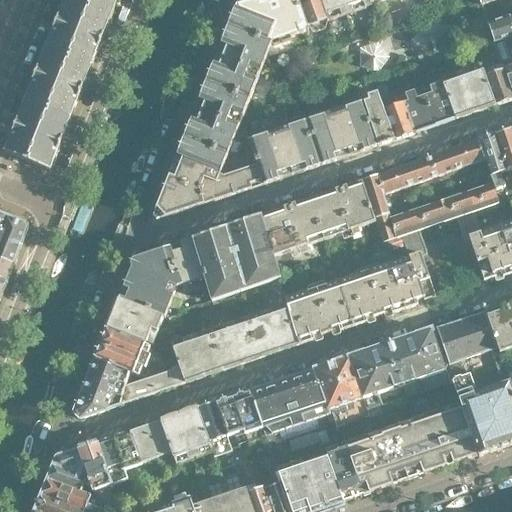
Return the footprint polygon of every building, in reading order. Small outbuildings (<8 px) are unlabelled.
[(69,58),(90,5),(77,0),(65,0),(47,48),(69,58)] [(112,14),(117,0),(91,0),(90,5),(112,14)] [(306,25),(297,0),(256,0),(237,7),(235,10),(235,9),(228,27),(272,44),(308,32),(306,25)] [(326,17),(320,0),(297,0),(306,25),(326,17)] [(366,7),(365,5),(363,0),(320,0),(326,17),(329,24),(367,11),(366,8),(366,7)] [(91,67),(112,14),(90,5),(69,58),(91,67)] [(511,39),(511,18),(510,19),(511,26),(511,37),(495,45),(495,46),(511,39)] [(511,37),(511,26),(510,19),(488,26),(495,45),(511,37)] [(236,134),(250,100),(272,44),(228,27),(154,214),(153,218),(156,221),(160,220),(267,185),(252,140),(236,134)] [(511,60),(511,39),(495,46),(502,64),(511,60)] [(360,47),(361,67),(378,73),(389,58),(378,43),(360,47)] [(49,109),(69,58),(47,48),(26,100),(49,109)] [(71,118),(91,67),(69,58),(49,109),(71,118)] [(511,101),(511,91),(504,70),(502,64),(489,68),(491,74),(485,76),(496,107),(511,101)] [(496,107),(485,76),(483,70),(442,84),(455,121),(496,107)] [(455,121),(442,84),(422,91),(435,128),(455,121)] [(394,142),(381,105),(377,93),(376,92),(375,92),(374,91),(373,92),(371,92),(371,93),(370,94),(370,95),(370,96),(371,100),(364,103),(379,147),(394,142)] [(435,128),(422,91),(401,98),(403,104),(414,135),(435,128)] [(28,163),(49,109),(26,100),(5,154),(28,163)] [(414,135),(403,104),(392,108),(390,102),(381,105),(394,142),(414,135)] [(379,147),(364,103),(308,121),(323,166),(379,147)] [(50,172),(71,118),(49,109),(28,163),(50,172)] [(323,166),(308,121),(252,140),(267,185),(323,166)] [(511,133),(511,130),(494,136),(507,171),(511,169),(511,133)] [(507,171),(494,136),(478,141),(485,161),(493,183),(495,191),(505,187),(500,174),(507,171)] [(384,196),(485,161),(478,141),(378,176),(384,196)] [(390,218),(384,196),(378,176),(362,182),(376,223),(383,244),(397,239),(390,218)] [(376,223),(362,182),(310,199),(324,240),(376,223)] [(500,203),(495,191),(493,183),(477,188),(484,209),(500,203)] [(484,209),(477,188),(463,193),(470,214),(473,212),(484,209)] [(470,214),(463,193),(448,198),(455,219),(461,217),(470,214)] [(455,219),(448,198),(434,203),(441,224),(455,219)] [(324,240),(310,199),(261,215),(274,257),(324,240)] [(441,224),(434,203),(419,208),(426,229),(441,224)] [(426,229),(419,208),(404,213),(412,234),(414,233),(426,229)] [(511,223),(480,234),(473,212),(470,214),(461,217),(483,281),(495,277),(494,275),(500,273),(502,278),(511,274),(511,223)] [(412,234),(404,213),(390,218),(397,239),(402,237),(412,234)] [(0,260),(13,266),(27,231),(27,230),(27,229),(27,228),(26,227),(25,226),(0,215),(0,260)] [(281,278),(274,257),(261,215),(191,240),(204,278),(213,302),(239,293),(234,278),(241,275),(244,285),(250,283),(252,288),(281,278)] [(435,298),(414,233),(412,234),(402,237),(409,258),(338,282),(353,328),(367,323),(366,319),(372,316),(373,319),(385,315),(384,312),(390,310),(392,315),(418,306),(416,301),(423,299),(424,302),(435,298)] [(176,288),(204,278),(191,240),(135,260),(119,300),(161,317),(165,318),(174,295),(167,292),(169,285),(176,288)] [(0,299),(13,266),(0,260),(0,299)] [(353,328),(338,282),(287,300),(288,304),(294,321),(291,322),(298,347),(315,341),(313,336),(319,334),(320,337),(332,333),(332,330),(338,328),(339,333),(353,328)] [(149,347),(161,317),(119,300),(107,330),(145,345),(149,347)] [(511,345),(511,303),(485,313),(498,351),(511,345)] [(298,347),(291,322),(294,321),(288,304),(249,317),(263,359),(298,347)] [(479,458),(493,453),(493,452),(511,445),(511,390),(510,384),(498,351),(485,313),(460,321),(460,320),(431,330),(431,331),(449,384),(453,383),(463,413),(479,458)] [(263,359),(249,317),(210,330),(224,372),(263,359)] [(142,354),(145,345),(107,330),(96,360),(121,370),(134,375),(137,366),(145,369),(150,357),(142,354)] [(224,372),(210,330),(172,343),(180,368),(186,385),(224,372)] [(384,406),(449,384),(431,331),(313,371),(313,372),(328,416),(337,443),(357,436),(355,432),(389,420),(384,406)] [(120,376),(121,370),(96,360),(88,378),(125,385),(127,378),(120,376)] [(186,385),(180,368),(150,378),(155,395),(186,385)] [(328,416),(313,372),(312,372),(311,371),(249,393),(248,393),(262,431),(264,438),(266,437),(328,416)] [(124,392),(125,386),(125,385),(88,378),(81,396),(112,397),(114,390),(124,392)] [(155,395),(150,378),(125,386),(124,392),(122,397),(120,407),(155,395)] [(262,431),(248,393),(234,398),(247,436),(262,431)] [(80,420),(120,407),(122,397),(112,397),(81,396),(74,414),(80,420)] [(247,436),(234,398),(215,404),(227,438),(235,436),(239,447),(250,443),(247,436)] [(227,438),(215,404),(197,409),(213,452),(220,472),(237,466),(227,438)] [(213,452),(197,409),(161,422),(173,456),(176,465),(213,452)] [(343,504),(479,458),(463,413),(328,459),(343,504)] [(173,456),(161,422),(131,433),(130,433),(142,467),(173,456)] [(142,467),(130,433),(98,444),(111,484),(127,479),(126,475),(143,469),(142,467)] [(291,511),(279,475),(266,437),(264,438),(250,443),(265,488),(273,511),(291,511)] [(111,484),(98,444),(79,451),(92,488),(99,505),(116,499),(111,484)] [(92,488),(79,451),(79,450),(58,456),(59,457),(58,457),(57,458),(56,460),(47,480),(81,493),(84,485),(91,488),(92,488)] [(319,511),(343,504),(328,459),(279,475),(291,511),(319,511)] [(254,511),(244,481),(241,472),(187,490),(190,499),(194,511),(254,511)] [(273,511),(265,488),(256,491),(252,478),(244,481),(254,511),(273,511)] [(91,497),(81,493),(47,480),(41,496),(83,511),(100,511),(101,511),(87,506),(91,497)] [(153,500),(149,488),(136,493),(140,504),(153,500)] [(83,511),(41,496),(35,511),(38,511),(83,511)] [(194,511),(190,499),(174,504),(176,509),(177,511),(194,511)]
